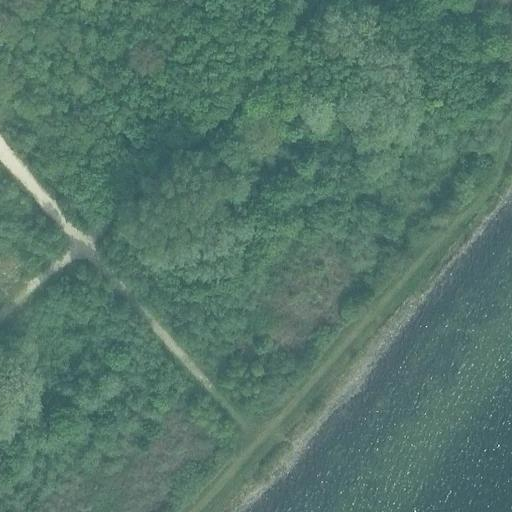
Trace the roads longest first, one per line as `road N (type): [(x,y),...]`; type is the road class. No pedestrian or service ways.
road 1 (track): [(511,135),(497,178),(199,511)]
road 2 (track): [(314,0),(228,99),(0,320)]
road 3 (track): [(0,147),(269,438)]
road 4 (track): [(83,243),(251,203),(345,203),(401,228),(429,257)]
